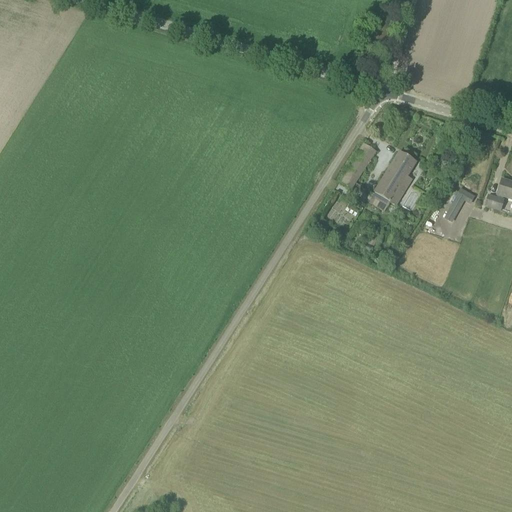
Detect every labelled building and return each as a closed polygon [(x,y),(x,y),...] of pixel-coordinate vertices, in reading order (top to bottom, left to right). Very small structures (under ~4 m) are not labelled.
[(390,25),(376,21),(369,44),(382,48),(390,25)] [(352,190),(371,161),(376,152),(364,144),(340,182),(352,190)] [(390,203),(397,208),(413,181),(407,178),(415,163),(400,153),(369,204),(384,213),(390,203)] [(511,200),(511,184),(502,181),(497,196),(496,199),(488,197),(484,208),(500,213),(504,201),(503,200),(503,198),(511,200)] [(464,202),(470,205),(474,198),(460,190),(444,220),(452,224),(464,202)]
